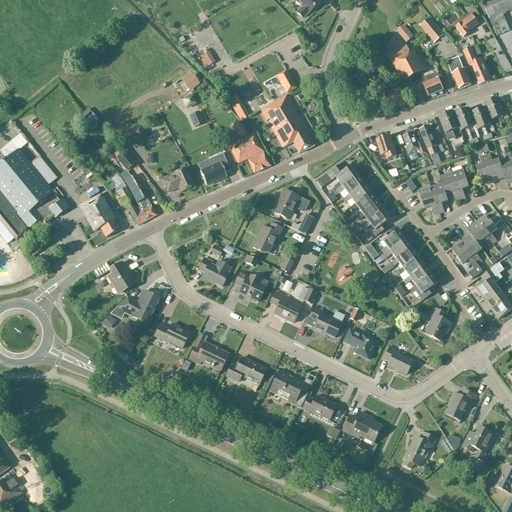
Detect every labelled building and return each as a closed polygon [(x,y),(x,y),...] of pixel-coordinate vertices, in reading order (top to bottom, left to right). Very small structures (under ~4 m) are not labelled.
[(294,0),(303,8),(297,14),(303,20),(309,14),(321,3),(317,0),(294,0)] [(511,2),(511,0),(489,0),(482,3),(497,37),(510,31),(503,15),(511,10),(511,2)] [(472,15),(460,24),(468,34),(470,33),(469,31),(479,23),(472,15)] [(431,19),(420,28),(434,44),(444,36),(431,19)] [(456,27),(464,37),(468,34),(460,24),(456,27)] [(474,29),(477,37),(483,34),(480,26),(474,29)] [(414,38),(404,27),(398,32),(407,43),(414,38)] [(472,48),(463,52),(469,65),(470,65),(479,86),(492,82),(488,72),(489,70),(487,67),(485,67),(482,59),(477,61),(476,58),(482,55),(478,46),(472,48)] [(407,47),(389,57),(397,72),(400,71),(406,82),(425,71),(414,50),(410,52),(407,47)] [(215,63),(209,52),(199,58),(206,68),(215,63)] [(447,62),(452,76),(453,75),(456,83),(457,82),(459,89),(470,85),(468,78),(469,78),(466,69),(464,70),(459,58),(447,62)] [(175,70),(169,74),(173,81),(179,76),(175,70)] [(286,72),(277,78),(280,83),(287,94),(296,89),(286,72)] [(424,79),(427,85),(424,86),(429,98),(444,92),(436,74),(424,79)] [(191,76),(177,82),(181,93),(196,87),(191,76)] [(385,87),(379,91),(384,99),(389,96),(396,111),(408,106),(401,90),(389,95),(385,87)] [(288,96),(261,111),(267,122),(270,120),(274,127),(271,129),(276,137),(278,136),(279,139),(277,140),(283,149),(293,144),(299,155),(314,147),(308,135),(310,134),(301,118),(298,119),(294,111),(295,109),(288,96)] [(499,98),(491,101),(498,118),(506,115),(499,98)] [(490,121),(491,121),(498,118),(491,101),(483,104),(485,108),(490,121)] [(492,125),(491,121),(490,121),(485,108),(478,111),(485,128),(492,125)] [(468,129),(475,126),(470,114),(471,114),(469,109),(461,112),(468,129)] [(470,114),(475,126),(477,131),(485,128),(478,111),(471,114),(470,114)] [(204,124),(199,112),(189,117),(194,129),(204,124)] [(453,112),(445,115),(452,132),(459,129),(454,115),(453,112)] [(461,112),(454,115),(459,129),(461,132),(468,129),(461,112)] [(445,134),(452,132),(445,115),(438,118),(445,134)] [(236,132),(241,141),(229,148),(238,165),(247,160),(254,175),(271,167),(264,153),(254,135),(249,137),(240,122),(231,128),(234,134),(236,132)] [(441,162),(438,155),(439,154),(436,147),(440,145),(436,135),(434,136),(429,126),(419,130),(431,157),(434,165),(441,162)] [(131,145),(143,138),(137,128),(125,135),(131,145)] [(419,151),(421,156),(427,154),(421,140),(416,142),(413,133),(403,137),(407,147),(405,148),(408,156),(419,151)] [(389,136),(375,140),(380,156),(385,155),(386,160),(396,157),(389,136)] [(121,148),(112,154),(126,172),(135,165),(121,148)] [(0,166),(0,236),(7,245),(15,239),(15,240),(41,219),(46,225),(54,218),(55,219),(68,208),(63,201),(61,203),(48,187),(19,152),(0,166)] [(225,174),(230,172),(223,154),(212,159),(215,166),(200,172),(206,187),(227,178),(225,174)] [(501,167),(499,161),(492,163),(490,154),(485,156),(493,182),(505,178),(501,167)] [(505,178),(507,185),(511,183),(511,161),(510,155),(505,157),(508,165),(501,167),(505,178)] [(483,166),(476,168),(482,186),(493,182),(485,156),(480,158),(483,166)] [(333,187),(336,191),(356,176),(349,167),(343,171),(339,165),(326,175),(331,181),(335,178),(338,183),(333,187)] [(173,177),(162,182),(168,194),(175,191),(174,188),(178,186),(181,194),(194,188),(185,170),(173,175),(173,177)] [(463,170),(451,174),(460,200),(465,198),(462,190),(469,188),(463,170)] [(440,178),(442,185),(443,184),(446,195),(452,193),(455,201),(460,200),(451,174),(440,178)] [(102,182),(109,192),(119,184),(112,175),(102,182)] [(344,191),(347,196),(363,185),(356,176),(336,191),(338,195),(344,191)] [(125,182),(138,204),(137,204),(140,209),(148,222),(157,216),(147,199),(144,200),(136,186),(131,178),(125,182)] [(442,185),(431,188),(439,215),(444,213),(442,205),(448,202),(446,195),(443,184),(442,185)] [(350,200),(354,205),(369,193),(363,185),(347,196),(342,200),(345,204),(350,200)] [(434,217),(439,215),(431,188),(419,192),(425,210),(431,208),(434,217)] [(126,189),(118,194),(124,205),(133,200),(126,189)] [(294,209),(297,211),(303,201),(299,199),(284,192),(274,213),(288,220),(294,209)] [(369,193),(354,205),(349,208),(351,212),(357,208),(361,213),(376,202),(369,193)] [(332,195),(328,198),(332,204),(336,201),(332,195)] [(102,196),(80,208),(94,232),(100,229),(106,239),(119,231),(113,221),(115,220),(102,196)] [(363,217),(367,222),(382,211),(376,202),(361,213),(355,218),(358,221),(363,217)] [(138,227),(148,222),(140,209),(136,211),(132,203),(127,206),(138,227)] [(362,235),(360,233),(364,230),(370,226),(374,232),(372,233),(375,237),(386,229),(383,225),(389,220),(382,211),(367,222),(362,227),(357,230),(353,233),(357,239),(362,235)] [(304,236),(306,237),(308,232),(314,219),(306,215),(304,218),(304,219),(297,233),(304,236)] [(487,216),(477,224),(493,245),(497,242),(492,235),(498,231),(487,216)] [(458,218),(450,224),(455,232),(464,227),(458,218)] [(252,248),(260,252),(261,250),(268,253),(275,239),(277,240),(282,230),(270,224),(268,230),(261,227),(257,235),(258,236),(252,248)] [(349,227),(353,233),(357,230),(352,224),(349,227)] [(477,224),(467,231),(471,237),(478,245),(484,241),(489,248),(493,245),(477,224)] [(380,251),(383,255),(404,240),(397,231),(382,242),(386,247),(380,251)] [(471,237),(462,244),(477,265),(482,262),(477,255),(482,250),(478,245),(471,237)] [(391,254),(395,260),(410,249),(404,240),(383,255),(386,259),(391,254)] [(28,251),(33,257),(41,250),(36,244),(28,251)] [(462,244),(452,251),(462,265),(468,261),(475,270),(479,267),(477,265),(462,244)] [(223,252),(213,247),(210,253),(220,258),(223,252)] [(398,264),(402,269),(417,258),(410,249),(395,260),(390,264),(392,268),(398,264)] [(374,252),(370,255),(374,261),(378,258),(374,252)] [(246,256),(243,263),(256,269),(259,262),(246,256)] [(282,269),(290,272),(294,260),(285,257),(282,269)] [(404,272),(408,277),(423,266),(417,258),(402,269),(396,273),(399,277),(404,272)] [(199,271),(203,273),(200,280),(210,285),(211,283),(222,288),(229,274),(228,274),(231,269),(218,262),(216,268),(209,265),(211,262),(205,259),(199,271)] [(107,277),(118,295),(130,288),(127,283),(132,281),(121,263),(108,270),(110,273),(111,275),(107,277)] [(108,270),(105,265),(92,273),(97,281),(110,273),(108,270)] [(477,291),(484,301),(499,290),(495,284),(502,279),(499,274),(504,271),(499,265),(494,268),(481,277),(486,284),(477,291)] [(411,281),(415,286),(430,275),(423,266),(408,277),(403,282),(405,285),(411,281)] [(475,270),(469,274),(473,280),(483,273),(479,267),(475,270)] [(240,272),(234,284),(241,288),(238,295),(250,301),(250,299),(258,303),(265,288),(267,282),(261,279),(260,281),(253,278),(240,272)] [(414,292),(418,298),(421,302),(434,293),(431,288),(437,284),(430,275),(415,286),(409,291),(412,294),(414,292)] [(286,294),(292,282),(285,279),(280,291),(286,294)] [(499,290),(484,301),(492,311),(511,295),(511,288),(510,290),(503,295),(499,290)] [(309,290),(303,301),(311,305),(317,294),(309,290)] [(146,315),(150,317),(158,299),(142,292),(137,304),(127,299),(116,309),(130,316),(130,317),(142,323),(146,315)] [(269,304),(277,307),(273,315),(292,324),(300,309),(287,303),(288,300),(274,293),(269,304)] [(438,294),(433,298),(437,304),(443,300),(438,294)] [(445,303),(449,300),(445,295),(441,298),(445,303)] [(511,295),(492,311),(499,320),(511,310),(511,307),(509,304),(511,301),(511,295)] [(314,308),(308,319),(315,323),(312,331),(320,335),(320,333),(333,340),(345,317),(335,312),(331,320),(320,315),(322,312),(314,308)] [(424,335),(440,343),(446,331),(448,332),(451,325),(443,321),(445,315),(433,309),(429,318),(432,319),(424,335)] [(355,310),(350,320),(356,323),(361,313),(355,310)] [(116,323),(109,316),(105,320),(112,327),(116,323)] [(168,330),(159,326),(153,337),(168,345),(169,344),(181,350),(189,333),(171,325),(168,330)] [(349,331),(343,344),(354,349),(352,354),(367,361),(376,343),(361,335),(360,336),(349,331)] [(188,360),(198,365),(200,362),(219,371),(227,355),(203,344),(200,349),(194,347),(188,360)] [(383,359),(389,362),(387,367),(406,376),(412,363),(397,356),(399,353),(389,348),(383,359)] [(445,355),(450,358),(454,353),(449,349),(445,355)] [(225,377),(233,381),(236,375),(258,386),(265,370),(240,358),(235,368),(230,366),(225,377)] [(271,388),(290,398),(287,403),(300,409),(310,387),(278,372),(271,388)] [(445,415),(459,422),(466,407),(470,409),(476,397),(463,390),(460,397),(453,394),(450,401),(451,402),(445,415)] [(301,410),(308,414),(308,412),(328,422),(335,406),(315,396),(313,400),(307,397),(301,410)] [(342,431),(358,439),(359,437),(373,443),(380,427),(367,421),(369,417),(360,413),(356,420),(349,416),(342,431)] [(335,441),(340,432),(330,427),(326,437),(335,441)] [(461,447),(471,453),(474,449),(478,451),(474,457),(483,462),(486,455),(483,453),(493,436),(478,428),(474,435),(469,432),(461,447)] [(404,460),(406,461),(403,466),(411,470),(413,465),(419,467),(427,449),(430,450),(435,440),(423,434),(420,441),(414,438),(404,460)] [(441,443),(445,449),(450,445),(446,439),(441,443)] [(0,475),(10,469),(0,455),(0,475)] [(495,487),(509,494),(511,491),(511,468),(506,466),(495,487)] [(10,476),(0,482),(0,511),(23,496),(10,476)] [(503,511),(511,511),(511,499),(510,498),(503,511)]
